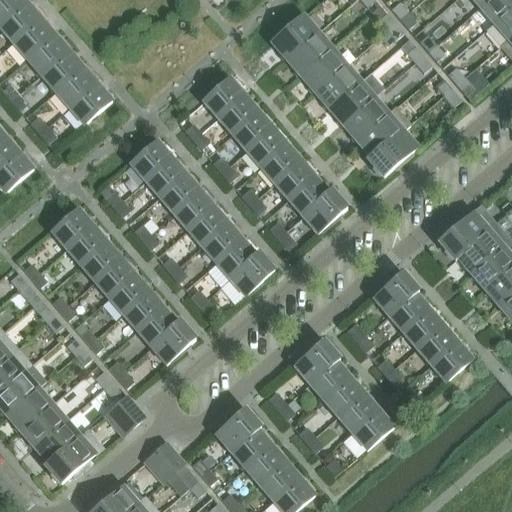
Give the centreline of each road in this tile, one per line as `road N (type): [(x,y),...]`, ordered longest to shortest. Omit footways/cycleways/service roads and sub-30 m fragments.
road 1 (residential): [(511,98),(172,389),(166,426)]
road 2 (residential): [(166,426),(198,427),(511,158)]
road 3 (residential): [(63,511),(166,426)]
